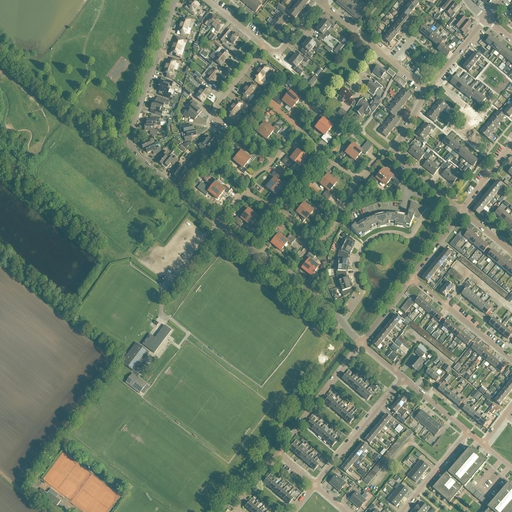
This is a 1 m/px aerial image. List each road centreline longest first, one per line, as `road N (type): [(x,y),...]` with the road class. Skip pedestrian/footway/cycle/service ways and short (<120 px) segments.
road 1 (unclassified): [(174,0),(130,145),(217,226)]
road 2 (residential): [(343,324),(363,293),(354,264),(360,250),(373,238),(409,238),(439,194)]
road 3 (unclassified): [(245,194),(311,243),(327,235),(357,178)]
road 4 (unclassified): [(217,226),(343,324)]
road 5 (unclassified): [(245,194),(298,131),(357,178)]
road 6 (residential): [(277,455),(361,344)]
road 7 (unclassified): [(314,485),(403,379)]
road 8 (residential): [(511,362),(410,278)]
